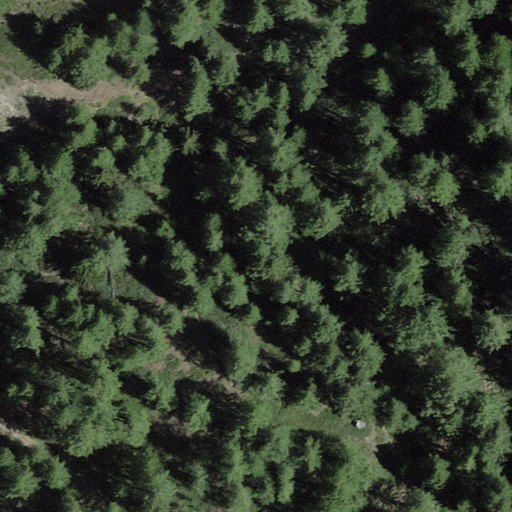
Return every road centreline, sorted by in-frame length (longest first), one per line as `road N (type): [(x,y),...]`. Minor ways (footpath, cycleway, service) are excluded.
road 1 (track): [(116,511),(0,428)]
road 2 (track): [(511,496),(469,463),(406,511)]
